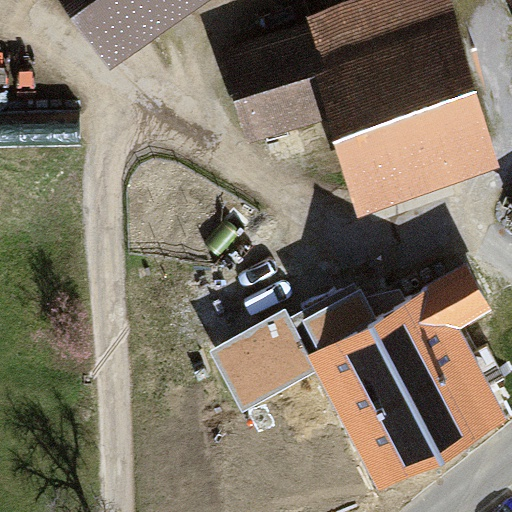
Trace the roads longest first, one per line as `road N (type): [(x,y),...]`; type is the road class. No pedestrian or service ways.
road 1 (track): [(118,511),(106,95)]
road 2 (track): [(466,209),(387,239),(323,216),(106,95)]
